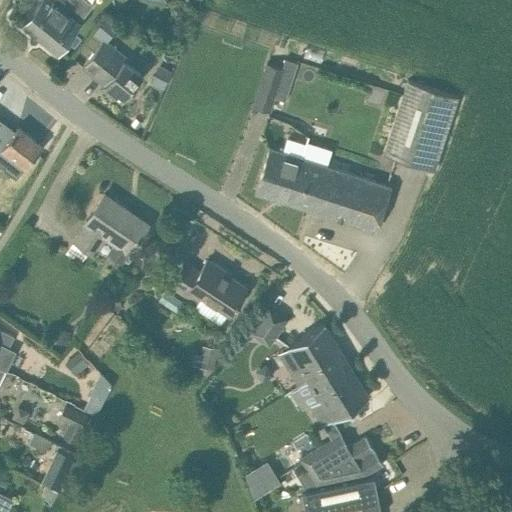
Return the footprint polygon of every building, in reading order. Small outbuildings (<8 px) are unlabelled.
[(38,0),(23,19),(59,48),(92,5),(85,0),(38,0)] [(127,57),(113,46),(104,38),(82,65),(104,84),(101,87),(105,91),(108,87),(122,99),(143,74),(125,60),(127,57)] [(298,62),(284,58),(281,68),(266,63),(251,106),(268,112),(273,97),(284,101),(298,62)] [(163,89),(171,71),(159,65),(150,83),(163,89)] [(408,79),(384,153),(434,170),(458,95),(408,79)] [(2,119),(0,122),(0,138),(3,141),(0,145),(0,147),(11,156),(2,168),(16,179),(42,144),(18,125),(15,129),(2,119)] [(387,182),(270,146),(255,191),(376,230),(390,185),(387,184),(387,182)] [(122,262),(134,243),(146,226),(125,212),(127,208),(104,193),(85,221),(87,222),(74,240),(94,254),(106,236),(114,241),(107,253),(122,262)] [(186,261),(175,277),(170,284),(195,300),(200,293),(230,312),(246,287),(223,271),(224,270),(207,259),(200,270),(186,261)] [(265,305),(247,331),(268,345),(286,320),(265,305)] [(308,379),(345,356),(324,322),(287,344),(301,367),(291,373),(299,385),(308,379)] [(0,364),(7,368),(15,350),(7,346),(13,334),(0,327),(0,364)] [(345,356),(308,379),(320,398),(311,404),(323,424),(369,396),(345,356)] [(83,408),(96,413),(111,383),(101,371),(83,408)] [(34,431),(29,442),(46,450),(51,439),(34,431)] [(341,433),(324,442),(300,457),(318,487),(302,491),(306,511),(381,511),(374,476),(373,470),(383,464),(366,434),(346,443),(341,433)] [(58,489),(61,484),(74,457),(57,449),(41,481),(58,489)] [(267,460),(246,473),(255,496),(280,481),(267,460)] [(0,506),(7,510),(12,500),(0,493),(0,506)]
